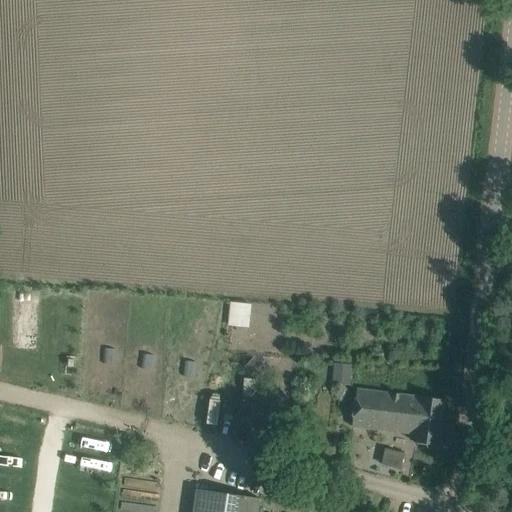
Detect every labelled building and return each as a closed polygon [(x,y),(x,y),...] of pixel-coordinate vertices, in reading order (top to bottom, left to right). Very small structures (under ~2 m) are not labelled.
[(248,327),(252,303),(230,299),(226,324),(248,327)] [(255,358),(246,367),(253,373),(261,363),(255,358)] [(333,362),(331,381),(349,382),(351,363),(333,362)] [(245,378),(243,396),(256,397),(257,379),(245,378)] [(416,443),(439,446),(445,400),(426,397),(422,397),(422,398),(358,389),(352,426),(417,434),(416,443)] [(384,448),(381,465),(401,468),(403,451),(384,448)] [(197,490),(193,511),(257,511),(259,499),(197,490)]
